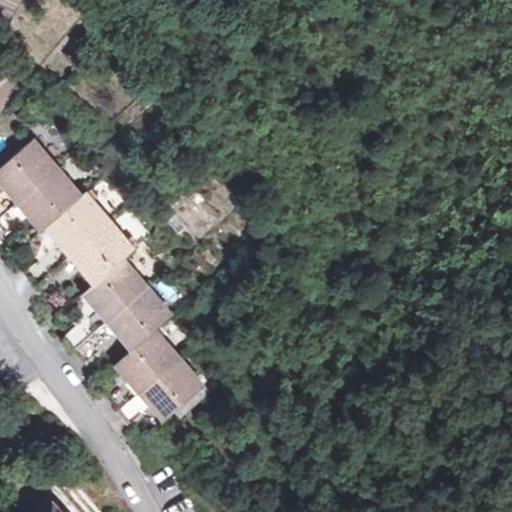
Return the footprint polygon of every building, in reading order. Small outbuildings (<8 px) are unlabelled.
[(0,197),(0,218),(1,219),(61,164),(38,136),(1,168),(15,185),(0,197)] [(55,221),(86,193),(61,164),(1,219),(11,231),(37,209),(50,225),(55,221)] [(79,249),(116,217),(91,188),(86,193),(55,221),(79,249)] [(140,244),(116,217),(79,249),(103,276),(129,254),(140,244)] [(32,270),(42,281),(68,259),(58,247),(32,270)] [(117,316),(154,284),(129,254),(103,276),(91,286),(117,316)] [(78,271),(68,259),(42,281),(52,293),(78,271)] [(178,312),(154,284),(117,316),(141,344),(163,325),(178,312)] [(80,347),(106,326),(96,313),(69,335),(80,347)] [(124,408),(188,354),(163,325),(141,344),(125,357),(139,373),(113,395),(124,408)] [(117,338),(106,326),(80,347),(91,360),(117,338)] [(211,381),(188,354),(124,408),(135,421),(161,399),(173,413),(211,381)] [(68,511),(57,500),(44,511),(68,511)]
